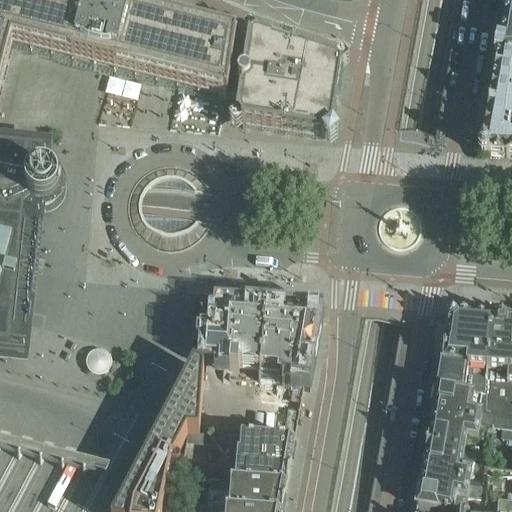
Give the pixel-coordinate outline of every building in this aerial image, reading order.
[(227,102),(237,41),(118,12),(109,10),(100,8),(68,0),(0,0),(0,94),(12,49),(112,74),(221,102),(222,101),(227,102)] [(511,0),(507,0),(503,26),(511,27),(511,0)] [(511,27),(503,26),(497,57),(511,59),(511,27)] [(324,141),(331,136),(341,73),(336,66),(256,39),(248,43),(247,47),(239,101),(236,121),(242,128),(251,130),(324,141)] [(511,59),(497,57),(480,150),(485,157),(511,158),(511,59)] [(108,77),(102,111),(147,120),(149,113),(155,114),(157,104),(152,103),(152,105),(141,103),(144,84),(108,77)] [(0,357),(12,359),(19,359),(37,291),(59,207),(77,141),(0,120),(0,357)] [(258,385),(258,384),(264,314),(228,312),(226,312),(225,312),(224,313),(223,314),(222,314),(221,316),(221,317),(220,318),(220,319),(220,328),(215,327),(214,338),(213,338),(213,339),(209,339),(207,344),(206,355),(207,361),(223,362),(222,369),(223,370),(222,382),(258,385)] [(305,386),(315,324),(311,319),(284,317),(284,316),(264,314),(258,384),(279,386),(279,379),(287,380),(286,384),(305,386)] [(447,335),(437,390),(465,395),(475,396),(484,398),(486,378),(491,323),(465,321),(455,320),(449,325),(447,335)] [(486,378),(484,398),(494,400),(492,417),(491,432),(503,434),(502,441),(511,441),(511,325),(491,323),(486,378)] [(87,364),(87,366),(87,368),(88,369),(89,371),(93,369),(104,375),(105,374),(107,373),(108,372),(109,370),(109,369),(110,367),(110,366),(110,364),(98,358),(98,354),(96,354),(94,354),(93,355),(91,356),(90,357),(89,359),(88,360),(87,362),(87,364)] [(199,439),(203,374),(193,369),(163,425),(118,511),(162,511),(172,466),(187,438),(199,439)] [(437,390),(432,420),(481,429),(481,431),(491,433),(491,432),(492,417),(494,400),(484,398),(475,396),(465,395),(437,390)] [(432,420),(427,450),(464,456),(467,440),(479,442),(481,431),(481,429),(432,420)] [(206,438),(205,448),(217,448),(223,458),(239,459),(236,485),(286,490),(293,445),(253,442),(206,438)] [(427,450),(422,479),(469,488),(470,484),(472,475),(475,458),(464,456),(427,450)] [(422,479),(416,509),(434,511),(464,511),(467,501),(486,504),(487,491),(469,488),(422,479)] [(178,481),(176,490),(191,492),(192,482),(178,481)] [(210,483),(208,511),(213,511),(281,511),(286,490),(236,485),(210,483)]
